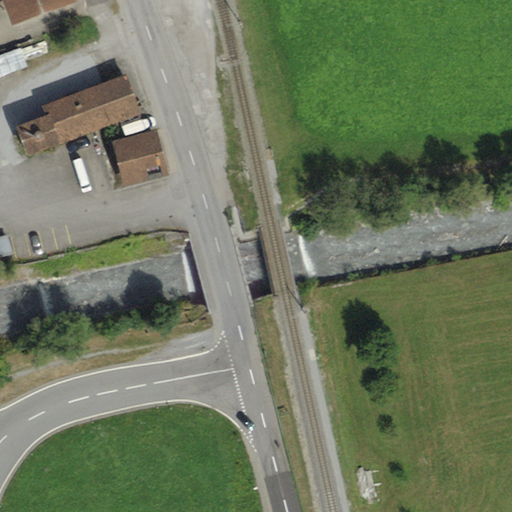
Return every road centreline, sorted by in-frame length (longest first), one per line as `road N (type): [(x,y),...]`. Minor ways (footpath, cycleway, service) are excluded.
road 1 (residential): [(136,0),(202,191),(248,367)]
road 2 (tertiary): [(0,441),(71,400),(248,367)]
road 3 (unknown): [(0,204),(20,218),(60,221),(202,191)]
road 4 (tertiary): [(248,367),(285,511)]
